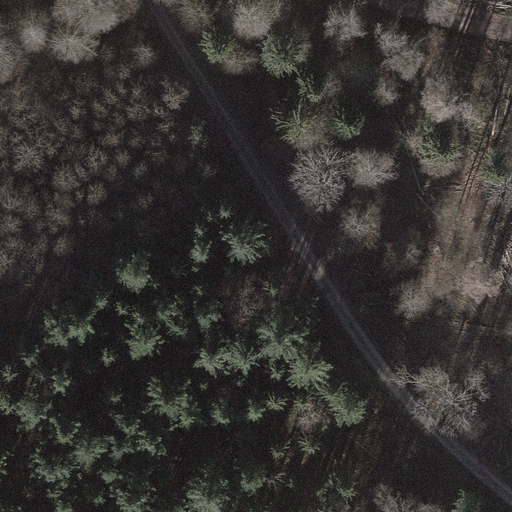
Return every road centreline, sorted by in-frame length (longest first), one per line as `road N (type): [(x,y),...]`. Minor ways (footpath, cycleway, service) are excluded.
road 1 (track): [(511,493),(484,474),(362,341),(152,0)]
road 2 (track): [(395,0),(511,29)]
